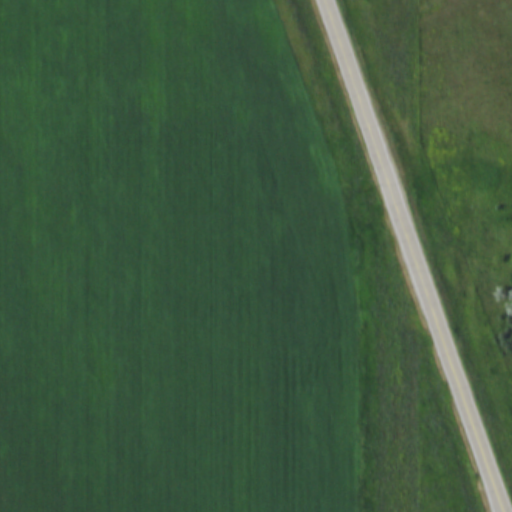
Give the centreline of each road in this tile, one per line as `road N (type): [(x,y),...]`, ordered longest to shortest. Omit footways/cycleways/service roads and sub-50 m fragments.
road 1 (secondary): [(332,0),(441,311)]
road 2 (secondary): [(441,311),(511,506)]
